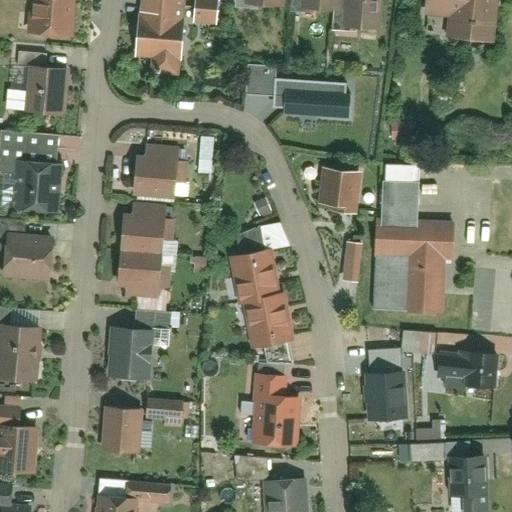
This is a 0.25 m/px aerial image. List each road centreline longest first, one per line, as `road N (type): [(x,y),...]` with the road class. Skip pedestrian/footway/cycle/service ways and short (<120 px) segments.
road 1 (residential): [(336,511),(315,273),(258,136),(216,119)]
road 2 (residential): [(97,106),(63,511)]
